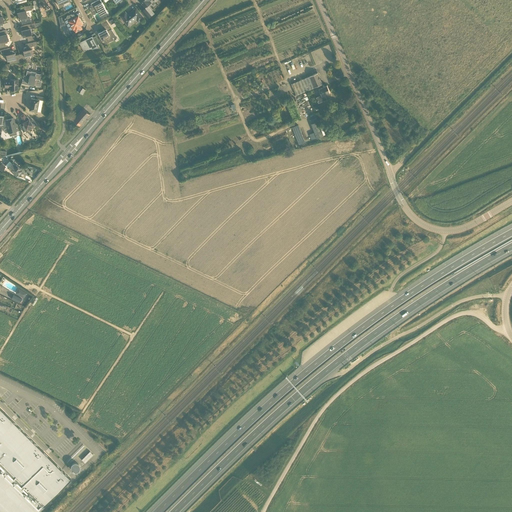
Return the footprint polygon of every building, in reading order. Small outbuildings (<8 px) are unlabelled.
[(100,16),(107,13),(102,2),(100,0),(98,0),(91,4),(93,7),(90,9),(93,15),(98,12),(100,16)] [(26,11),(32,10),(31,5),(17,9),(18,13),(17,13),(18,18),(18,19),(19,18),(20,21),(21,21),(22,24),(31,22),(30,18),(28,19),(27,16),(28,16),(27,16),(26,11)] [(149,19),(152,16),(146,8),(142,11),(148,19),(149,19)] [(139,21),(143,18),(136,9),(128,15),(125,12),(120,16),(128,26),(134,21),(134,20),(137,18),(139,21)] [(79,16),(77,17),(75,18),(74,15),(73,14),(72,14),(71,14),(70,15),(69,15),(69,16),(68,15),(67,16),(67,17),(66,18),(65,18),(65,19),(65,20),(65,21),(65,22),(66,23),(66,24),(67,24),(68,25),(69,26),(70,26),(71,27),(72,27),(73,29),(74,29),(76,32),(82,29),(81,25),(83,24),(82,22),(80,18),(79,16)] [(105,30),(99,33),(98,34),(102,41),(104,40),(106,44),(114,40),(113,37),(115,36),(111,30),(112,30),(106,19),(101,22),(105,30)] [(22,31),(21,31),(23,36),(22,36),(24,36),(25,39),(27,38),(28,42),(35,40),(34,36),(32,37),(31,34),(32,34),(31,34),(30,29),(36,28),(35,23),(20,27),(21,27),(22,31)] [(6,30),(0,31),(0,48),(6,47),(5,44),(7,43),(8,43),(7,40),(9,40),(9,39),(8,40),(7,34),(6,35),(5,31),(6,31),(6,30)] [(92,36),(86,39),(83,35),(78,38),(80,42),(79,43),(80,42),(84,49),(87,49),(86,47),(90,45),(92,49),(93,48),(94,49),(97,47),(98,47),(92,36)] [(19,54),(21,62),(31,61),(30,56),(33,55),(32,50),(32,49),(31,47),(34,46),(34,47),(38,46),(36,42),(25,44),(26,47),(24,48),(23,48),(24,51),(23,51),(23,52),(24,54),(20,55),(19,54)] [(21,62),(19,54),(19,55),(15,56),(15,54),(15,53),(13,54),(13,51),(12,51),(10,51),(9,48),(0,50),(1,54),(5,53),(6,56),(5,56),(6,56),(7,61),(9,61),(10,64),(21,62)] [(30,84),(29,85),(33,86),(34,85),(40,87),(41,81),(40,81),(41,75),(36,73),(35,77),(30,75),(31,72),(27,71),(26,76),(29,77),(28,84),(30,84)] [(327,100),(325,95),(330,93),(327,85),(324,87),(318,73),(291,84),(296,95),(314,88),(314,87),(318,86),(319,88),(319,89),(321,95),(316,97),(318,103),(327,100)] [(17,90),(18,79),(10,79),(10,81),(5,81),(4,88),(10,88),(10,90),(17,90)] [(43,101),(43,98),(35,96),(35,99),(31,98),(29,110),(37,111),(39,100),(43,101)] [(80,126),(90,114),(84,110),(74,121),(80,126)] [(37,125),(37,124),(32,120),(31,122),(28,118),(27,117),(26,117),(24,114),(20,116),(22,119),(21,120),(21,122),(21,124),(19,125),(23,132),(27,130),(27,129),(32,126),(32,127),(37,125)] [(17,135),(16,131),(20,131),(18,125),(15,125),(13,118),(5,120),(7,128),(4,129),(5,133),(8,133),(9,133),(10,136),(17,135)] [(311,124),(316,139),(323,136),(318,121),(311,124)] [(294,131),(299,145),(305,143),(300,129),(294,131)] [(20,173),(22,170),(13,162),(12,163),(10,162),(8,163),(10,165),(9,166),(12,169),(11,171),(16,176),(18,174),(19,175),(20,173)] [(19,303),(21,299),(13,295),(11,299),(19,303)] [(36,511),(70,478),(51,459),(0,407),(0,510),(1,511),(36,511)] [(92,457),(93,455),(90,452),(81,460),(85,464),(92,457)] [(76,463),(75,463),(74,463),(73,463),(72,464),(71,464),(71,465),(70,466),(70,467),(70,468),(70,469),(71,470),(71,471),(72,471),(73,472),(74,472),(75,472),(76,472),(77,472),(77,471),(78,471),(79,470),(79,469),(79,468),(80,468),(80,467),(79,467),(79,466),(79,465),(78,464),(77,464),(77,463),(76,463)]
